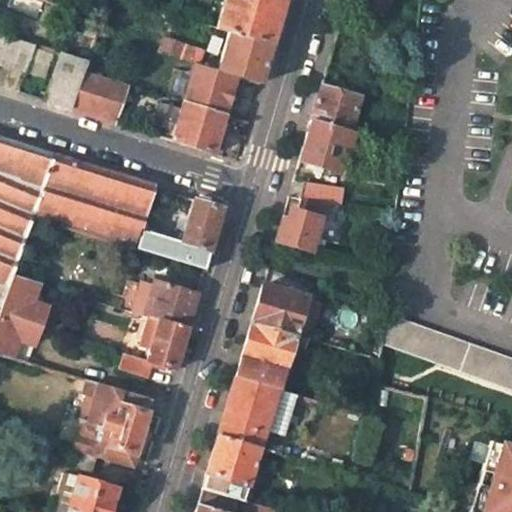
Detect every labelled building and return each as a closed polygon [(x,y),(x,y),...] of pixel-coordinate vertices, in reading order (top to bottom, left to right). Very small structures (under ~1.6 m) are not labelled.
[(222,0),(215,27),(228,31),(269,44),(281,0),(222,0)] [(228,31),(215,73),(232,79),(257,87),(269,44),(228,31)] [(0,34),(0,64),(26,73),(35,46),(0,34)] [(192,65),(197,67),(203,51),(163,38),(158,54),(192,65)] [(83,71),(86,63),(60,54),(44,102),(69,110),(83,71)] [(192,65),(181,103),(221,116),(232,79),(215,73),(197,67),(192,65)] [(83,71),(69,110),(114,124),(126,85),(83,71)] [(320,83),(309,119),(349,131),(360,96),(320,83)] [(171,142),(210,154),(221,116),(181,103),(180,108),(169,104),(163,121),(175,125),(171,142)] [(336,172),(349,131),(309,119),(297,159),(336,172)] [(154,187),(0,137),(0,286),(6,289),(10,275),(30,218),(135,249),(141,229),(154,187)] [(404,155),(405,149),(392,145),(390,151),(404,155)] [(300,184),(298,200),(327,205),(338,207),(341,189),(300,184)] [(325,214),(327,205),(298,200),(286,198),(274,240),(309,251),(318,218),(325,214)] [(178,241),(141,229),(135,249),(203,269),(221,208),(192,199),(178,241)] [(397,217),(380,214),(378,232),(395,235),(397,217)] [(0,356),(10,359),(16,339),(31,344),(43,306),(28,301),(35,282),(10,275),(6,289),(0,304),(0,356)] [(196,293),(157,281),(147,315),(158,318),(186,327),(196,293)] [(261,284),(250,320),(293,333),(305,296),(261,284)] [(309,338),(319,300),(305,296),(293,333),(309,338)] [(511,389),(511,358),(386,312),(383,343),(511,389)] [(147,315),(144,324),(139,342),(150,345),(158,318),(147,315)] [(174,368),(186,327),(158,318),(150,345),(147,356),(122,349),(116,371),(140,378),(140,379),(145,381),(151,361),(174,368)] [(250,320),(240,356),(234,375),(277,387),(290,343),(293,333),(250,320)] [(306,348),(309,338),(293,333),(290,343),(306,348)] [(294,393),(277,387),(234,375),(222,417),(262,430),(263,426),(283,432),(294,393)] [(149,401),(85,381),(81,394),(91,398),(85,422),(77,420),(68,449),(93,456),(129,467),(149,401)] [(262,430),(222,417),(218,432),(258,444),(262,430)] [(68,449),(77,420),(70,418),(61,447),(68,449)] [(248,484),(260,445),(258,444),(218,432),(206,472),(248,484)] [(511,511),(511,448),(489,442),(481,471),(491,474),(488,488),(477,485),(469,511),(511,511)] [(88,472),(93,456),(68,449),(63,464),(88,472)] [(63,511),(75,476),(62,472),(51,509),(26,502),(23,511),(63,511)] [(248,484),(206,472),(202,486),(243,498),(248,484)] [(75,476),(63,511),(107,511),(115,488),(75,476)] [(202,486),(197,503),(227,511),(253,511),(255,511),(258,502),(243,498),(202,486)] [(258,502),(255,511),(259,511),(286,511),(287,511),(258,502)] [(227,511),(197,503),(194,511),(227,511)]
